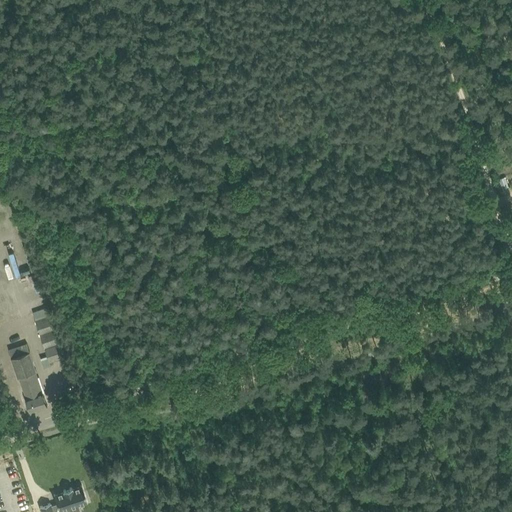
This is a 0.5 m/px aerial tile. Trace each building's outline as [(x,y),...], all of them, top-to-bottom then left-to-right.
[(506,176),(499,178),(502,187),(508,185),(506,176)] [(0,268),(12,266),(9,250),(0,252),(0,268)] [(52,314),(36,319),(50,361),(66,356),(52,314)] [(27,342),(9,348),(18,376),(19,376),(31,411),(47,405),(43,392),(39,393),(32,372),(36,370),(37,370),(30,350),(27,342)] [(69,507),(70,511),(74,511),(80,510),(78,504),(87,501),(82,484),(72,488),(72,487),(63,489),(64,490),(54,494),(57,503),(51,505),(50,502),(40,506),(42,511),(53,511),(59,509),(59,510),(69,507)]
